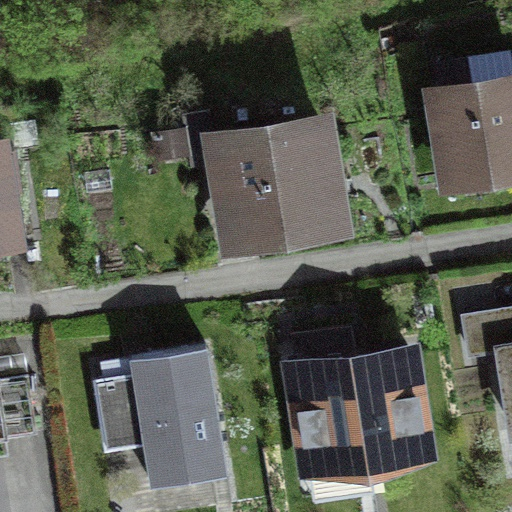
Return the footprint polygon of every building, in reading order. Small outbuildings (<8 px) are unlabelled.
[(511,72),(412,86),(428,200),(511,187),(511,72)] [(206,105),(176,111),(186,166),(216,160),(206,105)] [(319,128),(229,140),(242,229),(332,217),(319,128)] [(9,149),(0,150),(0,230),(20,228),(9,149)] [(420,330),(280,352),(299,476),(439,455),(420,330)] [(511,341),(479,345),(495,471),(511,468),(511,341)] [(201,348),(106,359),(122,499),(218,488),(201,348)] [(0,435),(39,429),(29,369),(0,373),(0,435)]
